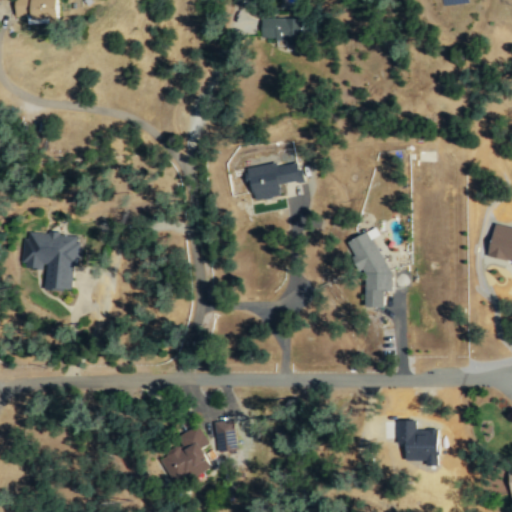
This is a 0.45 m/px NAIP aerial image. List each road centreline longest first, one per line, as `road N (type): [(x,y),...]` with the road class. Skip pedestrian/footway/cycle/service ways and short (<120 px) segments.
road 1 (residential): [(493,378),(53,381),(0,393)]
road 2 (residential): [(213,383),(202,157)]
